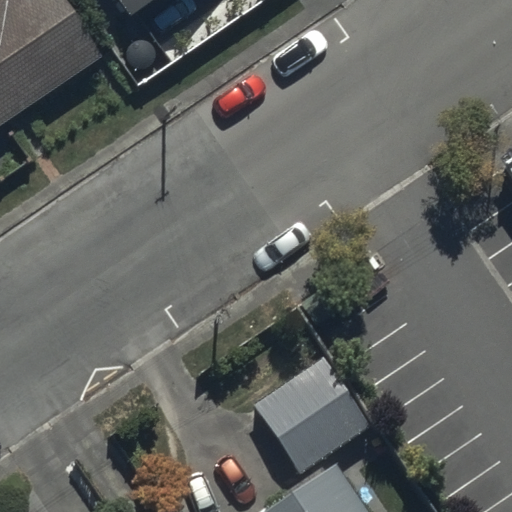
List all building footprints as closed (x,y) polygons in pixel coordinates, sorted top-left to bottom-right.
[(0,0),(0,110),(91,48),(57,0),(0,0)] [(124,0),(131,11),(147,0),(124,0)] [(511,162),(502,170),(511,184),(511,162)] [(314,352),(248,396),(294,465),(360,422),(314,352)] [(363,511),(338,474),(326,455),(238,511),(363,511)]
